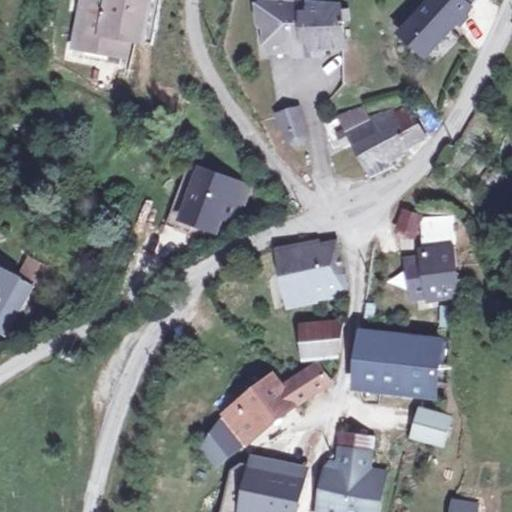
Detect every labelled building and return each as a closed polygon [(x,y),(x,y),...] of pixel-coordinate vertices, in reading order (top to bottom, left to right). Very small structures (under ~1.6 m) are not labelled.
[(79,0),(77,18),(85,19),(83,37),(135,42),(151,42),(155,0),(79,0)] [(253,0),(262,53),(359,47),(358,39),(344,39),(343,0),(253,0)] [(469,0),(419,0),(396,28),(425,59),(474,4),(471,2),(469,0)] [(85,19),(77,18),(71,50),(129,61),(135,42),(83,37),(85,19)] [(405,105),(371,119),(347,129),(371,178),(395,168),(393,164),(403,157),(432,139),(405,105)] [(336,116),(342,131),(347,129),(371,119),(362,106),(336,116)] [(294,108),(274,116),(275,120),(280,130),(284,139),(288,144),(293,145),(298,145),(304,140),(306,133),(294,108)] [(256,186),(195,159),(166,224),(195,237),(200,229),(216,233),(225,225),(237,224),(256,186)] [(425,217),(402,208),(399,228),(418,240),(421,222),(425,217)] [(455,216),(425,217),(421,222),(422,245),(451,242),(454,246),(454,249),(458,249),(455,216)] [(339,236),(273,251),(281,291),(307,287),(319,303),(342,298),(350,294),(346,276),(345,263),(342,251),(339,236)] [(418,255),(401,256),(405,275),(410,303),(418,303),(419,313),(437,311),(436,303),(458,303),(455,292),(460,292),(454,249),(454,246),(451,242),(422,245),(417,246),(418,255)] [(35,285),(0,265),(0,335),(3,337),(35,285)] [(307,287),(281,291),(285,301),(289,310),(319,303),(307,287)] [(439,306),(440,328),(453,328),(453,306),(439,306)] [(307,322),(300,322),(302,360),(342,360),(343,328),(340,321),(307,322)] [(404,332),(361,328),(359,340),(353,388),(364,392),(362,400),(380,404),(382,394),(396,395),(404,332)] [(448,339),(404,332),(396,395),(438,401),(448,339)] [(229,404),(223,413),(247,448),(265,435),(299,408),(338,385),(310,363),(280,383),(267,369),(229,404)] [(453,417),(420,407),(407,441),(444,450),(453,417)] [(247,448),(223,413),(220,418),(238,441),(247,448)] [(238,441),(220,418),(198,446),(213,463),(238,441)] [(349,440),(346,456),(373,459),(375,458),(376,443),(349,440)] [(385,511),(390,478),(374,476),(375,458),(373,459),(346,456),(343,475),(333,473),(326,511),(385,511)] [(253,467),(303,477),(305,471),(254,461),(253,467)] [(240,465),(233,467),(222,511),(297,511),(303,477),(253,467),(240,465)] [(453,500),(451,511),(478,511),(480,503),(453,500)]
